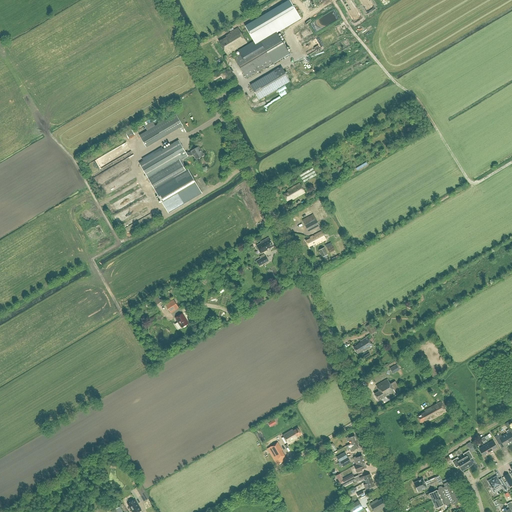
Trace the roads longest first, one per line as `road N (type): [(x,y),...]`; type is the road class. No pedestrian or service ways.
road 1 (unclassified): [(163,0),(334,343),(400,511)]
road 2 (track): [(303,281),(511,159)]
